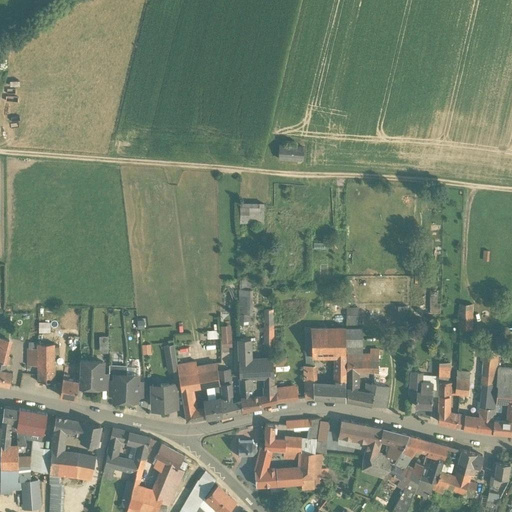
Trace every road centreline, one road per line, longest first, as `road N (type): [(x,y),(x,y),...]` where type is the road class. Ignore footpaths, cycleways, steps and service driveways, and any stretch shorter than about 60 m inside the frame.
road 1 (track): [(511,190),(0,154)]
road 2 (residential): [(511,441),(337,406),(188,429)]
road 3 (residential): [(188,429),(0,392)]
